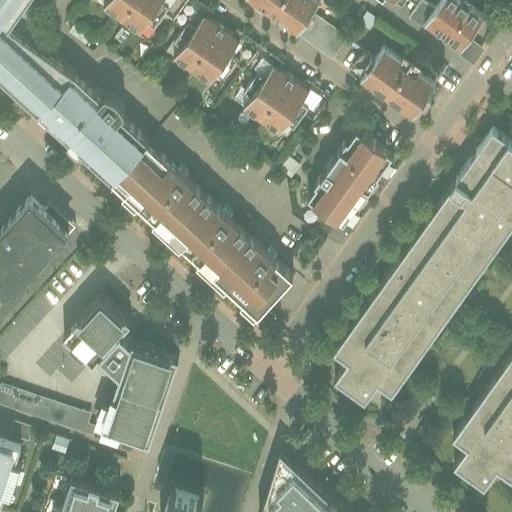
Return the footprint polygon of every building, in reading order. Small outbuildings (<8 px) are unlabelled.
[(0,0),(0,67),(38,101),(70,67),(10,13),(21,0),(0,0)] [(99,0),(98,2),(138,30),(158,0),(99,0)] [(264,0),(299,24),(315,0),(264,0)] [(462,0),(445,0),(429,23),(465,48),(487,17),(462,0)] [(198,15),(171,54),(210,82),(238,42),(198,15)] [(384,54),(364,82),(413,117),(433,88),(384,54)] [(263,56),(231,95),(240,102),(271,63),(263,56)] [(269,66),(241,105),(281,133),(309,93),(269,66)] [(38,101),(119,176),(151,142),(70,67),(38,101)] [(388,153),(357,130),(310,194),(340,217),(388,153)] [(511,146),(491,132),(335,350),(349,360),(338,375),(368,396),(381,379),(396,390),(511,228),(511,354),(454,436),(473,449),(461,465),(488,485),(500,468),(511,476),(511,146)] [(151,142),(119,176),(260,308),(291,275),(151,142)] [(23,180),(0,205),(0,280),(64,213),(23,180)] [(111,370),(94,423),(142,440),(168,357),(127,342),(110,330),(121,319),(96,297),(57,340),(83,365),(92,357),(111,370)] [(0,403),(67,419),(72,398),(0,381),(0,403)] [(70,404),(69,424),(84,425),(86,406),(70,404)] [(9,432),(26,439),(31,425),(14,419),(9,432)] [(0,437),(0,505),(19,443),(0,437)] [(337,511),(279,458),(265,511),(337,511)] [(63,470),(49,511),(109,511),(118,488),(63,470)] [(193,511),(200,489),(171,481),(163,510),(168,511),(193,511)]
